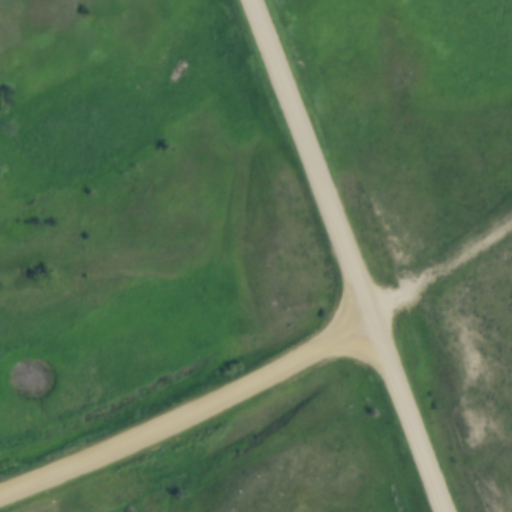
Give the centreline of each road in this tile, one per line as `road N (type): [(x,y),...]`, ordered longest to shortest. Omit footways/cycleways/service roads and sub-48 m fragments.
road 1 (tertiary): [(363,323),(282,373),(0,498)]
road 2 (tertiary): [(363,323),(249,0)]
road 3 (tertiary): [(363,323),(442,511)]
